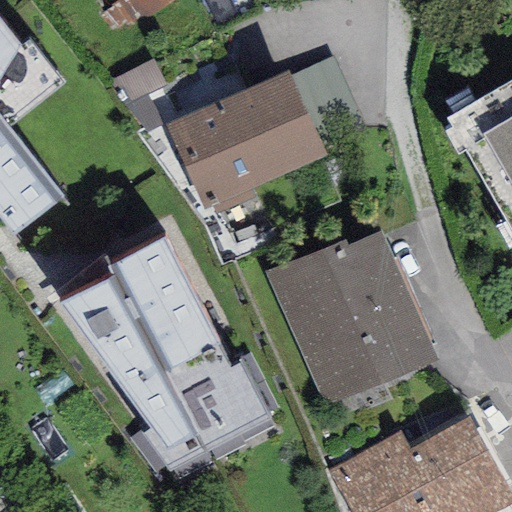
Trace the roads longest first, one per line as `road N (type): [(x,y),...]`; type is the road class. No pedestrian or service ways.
road 1 (residential): [(511,387),(472,334),(397,74),(401,0)]
road 2 (unknown): [(401,4),(256,29)]
